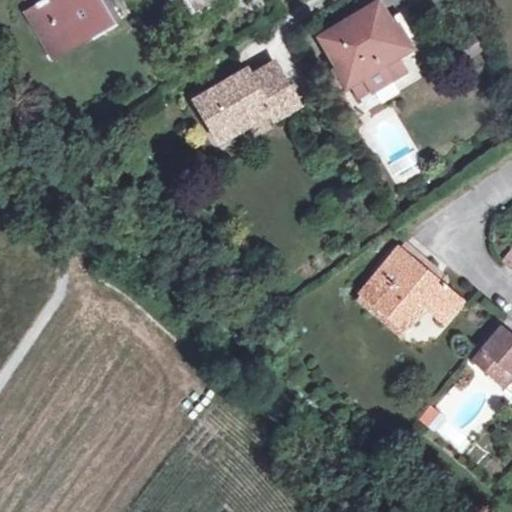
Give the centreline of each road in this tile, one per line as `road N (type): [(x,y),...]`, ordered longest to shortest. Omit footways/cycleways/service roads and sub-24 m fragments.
road 1 (track): [(0,386),(70,272),(70,255),(0,185)]
road 2 (residential): [(511,179),(452,221),(478,274),(511,302)]
